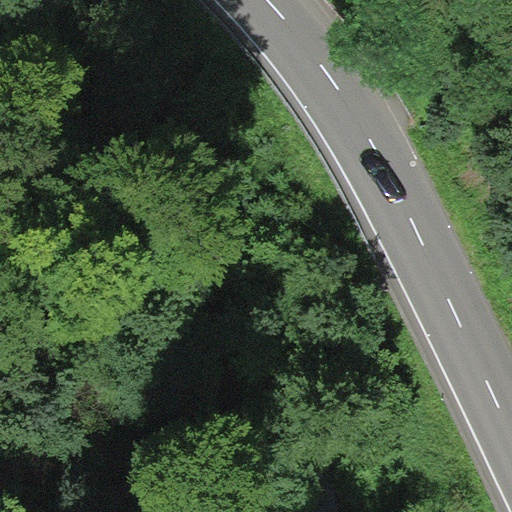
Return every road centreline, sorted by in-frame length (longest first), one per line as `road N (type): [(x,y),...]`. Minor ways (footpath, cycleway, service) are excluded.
road 1 (track): [(0,79),(55,99),(141,180),(202,290),(236,392),(241,511)]
road 2 (tertiary): [(263,0),(323,71),(382,166),(511,427)]
